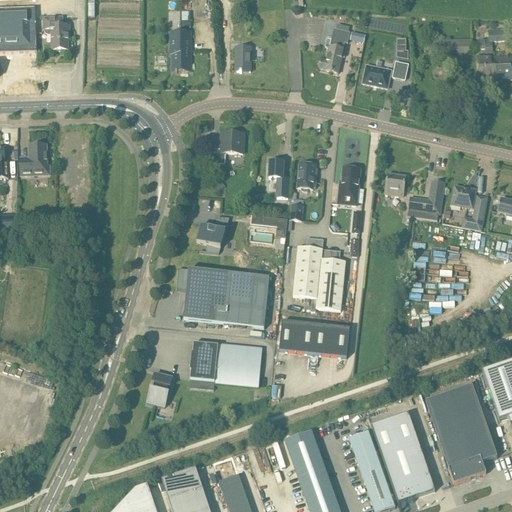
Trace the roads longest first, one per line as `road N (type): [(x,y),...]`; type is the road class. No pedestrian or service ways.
road 1 (tertiary): [(46,511),(112,361),(153,222),(153,136)]
road 2 (unclassified): [(153,136),(194,109),(229,102),(289,106),(511,156)]
road 3 (tertiary): [(153,136),(122,108),(0,108)]
